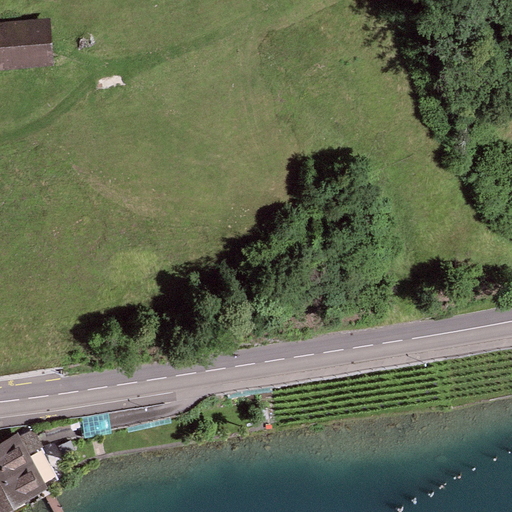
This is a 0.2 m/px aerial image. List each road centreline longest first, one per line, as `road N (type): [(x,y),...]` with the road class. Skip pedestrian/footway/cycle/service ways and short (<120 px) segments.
road 1 (primary): [(511,319),(0,403)]
road 2 (track): [(0,134),(135,61),(230,23)]
